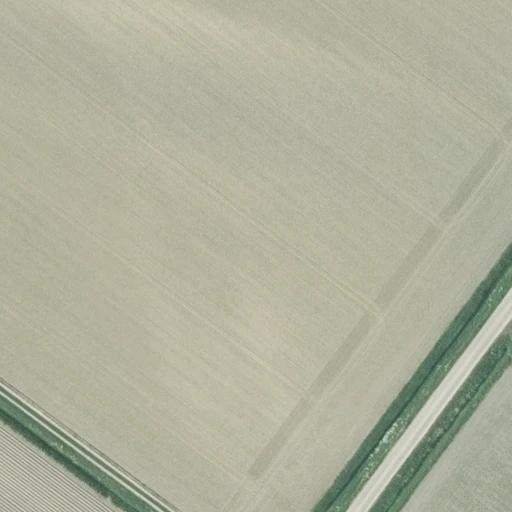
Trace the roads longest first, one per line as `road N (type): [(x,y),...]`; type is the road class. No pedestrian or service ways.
road 1 (unclassified): [(357,511),(511,304)]
road 2 (track): [(0,390),(165,511)]
